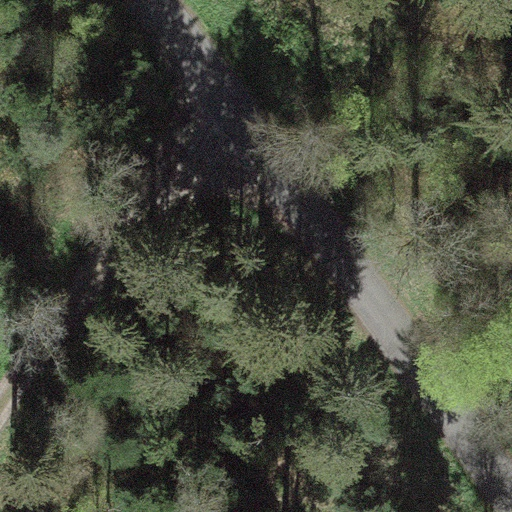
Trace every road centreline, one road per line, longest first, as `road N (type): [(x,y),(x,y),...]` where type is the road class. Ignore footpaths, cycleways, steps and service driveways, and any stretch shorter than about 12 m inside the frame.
road 1 (residential): [(136,0),(501,511)]
road 2 (track): [(0,390),(83,279),(229,127)]
